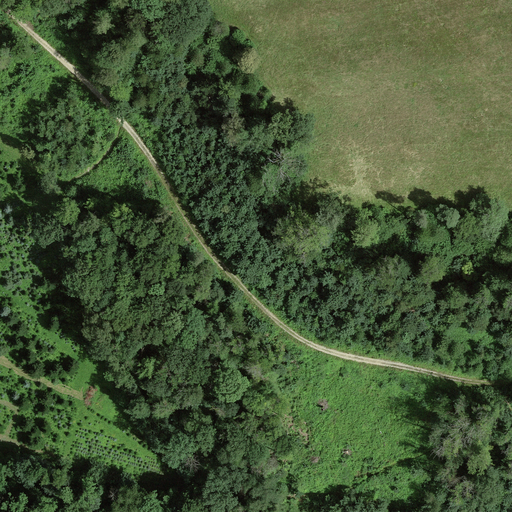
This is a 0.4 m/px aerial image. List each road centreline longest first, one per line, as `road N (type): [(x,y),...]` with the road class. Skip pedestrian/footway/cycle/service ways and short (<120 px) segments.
road 1 (track): [(178,202),(213,256),(299,338),(465,381),(511,382)]
road 2 (track): [(0,2),(123,120),(178,202)]
